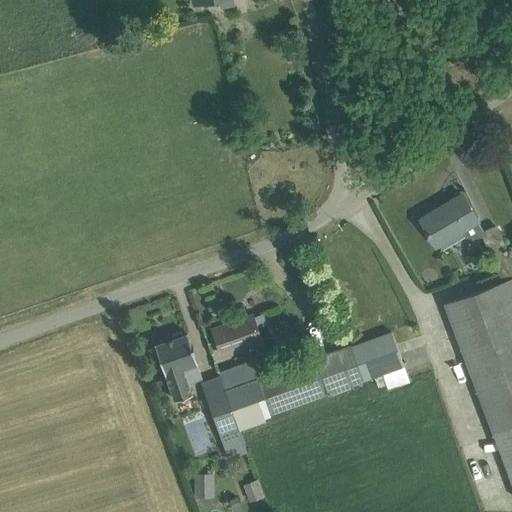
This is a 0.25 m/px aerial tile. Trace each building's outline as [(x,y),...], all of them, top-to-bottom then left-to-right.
[(436,245),(478,220),(462,194),(421,218),(436,245)] [(445,303),(452,322),(511,483),(511,253),(509,255),(507,249),(496,225),(481,232),(503,281),(445,303)] [(221,353),(262,339),(253,315),(213,329),(221,353)] [(354,343),(362,333),(358,330),(350,339),(354,343)] [(245,368),(223,376),(227,385),(237,416),(238,423),(383,372),(388,388),(408,380),(403,365),(405,364),(393,331),(250,382),(245,368)] [(175,399),(193,393),(189,380),(202,376),(187,334),(156,344),(171,386),(175,399)] [(223,376),(205,382),(210,396),(222,429),(228,444),(232,457),(247,451),(243,439),(238,424),(238,423),(237,416),(227,385),(223,376)] [(195,454),(212,448),(202,418),(185,424),(195,454)] [(195,495),(215,495),(215,471),(196,471),(195,495)]
